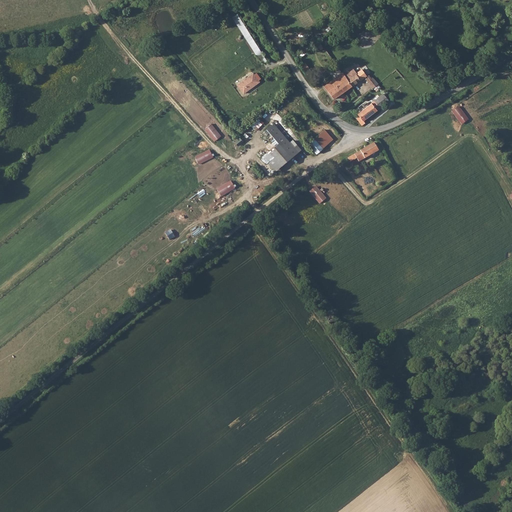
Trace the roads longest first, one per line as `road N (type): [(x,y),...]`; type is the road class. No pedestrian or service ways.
road 1 (unclassified): [(0,420),(363,133)]
road 2 (unclassified): [(363,133),(317,103),(254,0)]
road 3 (unclassified): [(363,133),(404,120),(511,56)]
